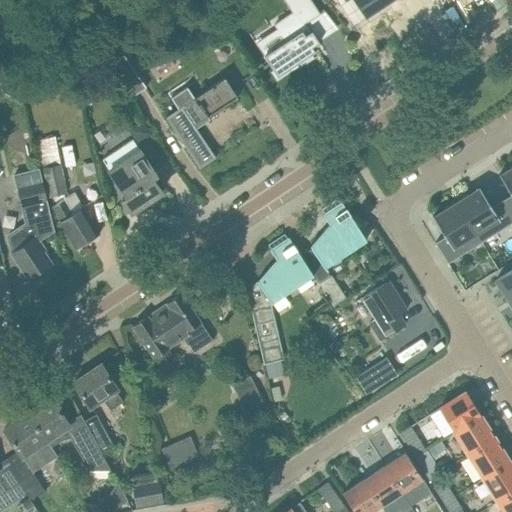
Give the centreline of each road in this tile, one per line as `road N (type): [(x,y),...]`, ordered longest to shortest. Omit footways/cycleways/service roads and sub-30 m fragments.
road 1 (residential): [(511,33),(0,378)]
road 2 (residential): [(476,349),(387,207),(511,130)]
road 3 (residential): [(237,511),(476,349)]
